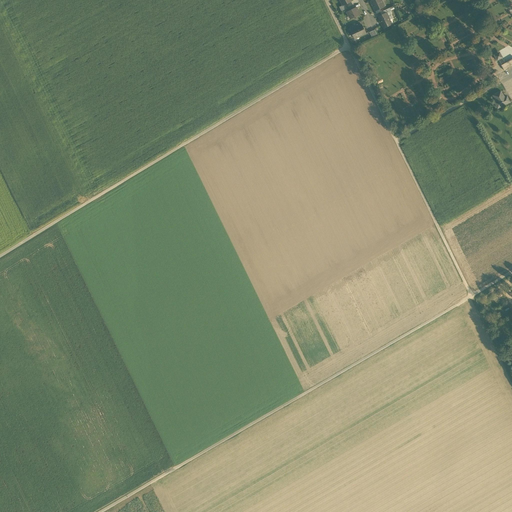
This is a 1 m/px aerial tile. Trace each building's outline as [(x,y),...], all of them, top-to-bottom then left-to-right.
[(372,0),(371,1),(376,11),(385,7),(381,0),(372,0)] [(347,13),(350,19),(359,15),(356,8),(351,10),(347,12),(347,13)] [(392,24),(390,20),(386,13),(382,15),(378,17),(383,28),(392,24)] [(350,30),(354,39),(366,33),(362,25),(350,30)] [(499,60),(502,58),(503,58),(500,52),(494,55),(497,61),(499,60)] [(506,63),(505,63),(502,65),(505,71),(511,66),(511,62),(507,65),(506,63)] [(494,102),(497,107),(502,104),(503,105),(506,103),(509,101),(507,96),(505,98),(503,98),(502,96),(503,96),(501,91),(493,95),(496,101),(494,102)]
